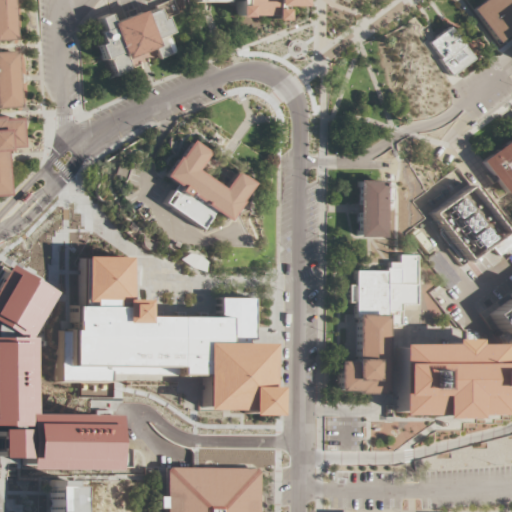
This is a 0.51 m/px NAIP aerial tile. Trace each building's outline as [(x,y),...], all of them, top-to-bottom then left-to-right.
[(0,0),(9,0),(11,41),(0,41),(0,0)] [(96,19),(101,31),(96,34),(100,45),(96,46),(102,60),(106,59),(113,77),(130,70),(125,59),(152,48),(157,60),(172,54),(165,36),(170,34),(164,19),(177,14),(172,0),(154,7),(156,10),(142,15),(140,11),(111,23),(107,15),(96,19)] [(294,0),(294,8),(279,8),(279,21),(266,21),(266,15),(234,14),(234,1),(194,0),(294,0)] [(511,0),(482,0),(469,10),(495,44),(511,31),(511,0)] [(446,27),(425,43),(437,59),(435,60),(447,76),(470,59),(446,27)] [(0,51),(12,51),(16,108),(0,108),(0,51)] [(0,117),(1,117),(1,120),(17,119),(19,151),(2,152),(5,197),(0,197),(0,117)] [(511,136),(477,162),(504,197),(511,191),(511,136)] [(188,142),(202,152),(191,169),(224,192),(235,176),(248,185),(236,202),(238,203),(225,222),(213,213),(200,231),(162,204),(174,187),(162,179),(188,142)] [(355,181),(381,182),(381,189),(391,189),(391,208),(381,208),(381,238),(355,238),(355,181)] [(509,247),(470,187),(429,214),(461,264),(489,246),(495,256),(509,247)] [(26,193),(18,201),(22,204),(29,196),(26,193)] [(445,290),(457,283),(438,252),(427,259),(445,290)] [(353,272),(384,272),(384,270),(386,270),(386,263),(396,263),(396,256),(413,256),(413,305),(397,305),(397,327),(383,327),(383,396),(353,395),(353,393),(335,393),(335,356),(353,357),(353,304),(346,304),(346,286),(353,286),(353,272)] [(55,382),(107,382),(107,376),(197,377),(197,411),(233,411),(233,416),(268,416),(268,388),(263,388),(264,346),(250,346),(250,300),(215,299),(215,319),(140,318),(140,301),(124,301),(124,258),(79,258),(78,307),(68,307),(68,331),(56,331),(55,382)] [(0,265),(0,448),(10,449),(10,461),(100,465),(102,418),(12,414),(15,337),(43,291),(0,265)] [(486,315),(511,295),(511,364),(496,343),(503,338),(486,315)] [(391,346),(488,345),(488,362),(502,361),(502,398),(492,398),(493,416),(392,417),(391,346)] [(162,511),(163,469),(257,470),(256,511),(162,511)] [(50,511),(51,482),(66,482),(66,489),(78,489),(78,511),(50,511)]
